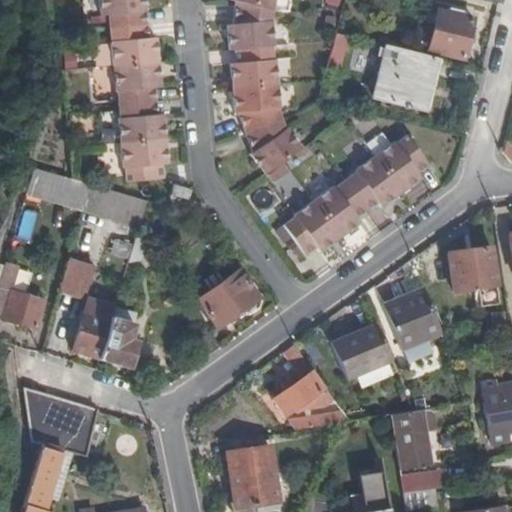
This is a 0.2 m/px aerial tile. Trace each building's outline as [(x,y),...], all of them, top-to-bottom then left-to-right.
[(105,11),(106,27),(144,23),(141,0),(95,0),(97,13),(105,11)] [(233,47),(271,44),(274,44),(272,9),(237,0),(232,0),(231,20),(229,21),(230,34),(225,35),(227,48),(233,47)] [(237,0),(272,9),(275,0),(237,0)] [(470,11),(458,8),(457,12),(438,7),(429,48),(463,55),(472,17),(470,16),(470,11)] [(106,27),(109,65),(156,61),(156,58),(151,58),(150,51),(155,51),(153,36),(146,37),(144,23),(106,27)] [(328,68),(341,71),(349,34),(336,32),(328,68)] [(235,87),(277,82),(276,57),(271,57),(271,44),(233,47),(234,61),(228,61),(230,79),(234,79),(235,87)] [(423,110),(436,56),(390,45),(377,97),(423,110)] [(116,90),(117,104),(154,100),(153,86),(151,74),(157,73),(156,61),(109,65),(111,90),(116,90)] [(244,131),(280,117),(277,109),(277,82),(235,87),(236,96),(234,98),(231,99),(233,111),(236,112),(244,131)] [(114,117),(117,143),(158,140),(163,139),(161,123),(156,124),(155,114),(154,100),(117,104),(117,117),(114,117)] [(466,132),(469,116),(428,107),(425,121),(466,132)] [(281,160),(303,144),(287,125),(283,126),(280,117),(244,131),(251,149),(249,152),(258,164),(264,161),(270,168),(281,160)] [(406,179),(410,186),(422,176),(420,170),(431,162),(407,132),(397,140),(394,138),(373,153),(397,186),(406,179)] [(158,140),(117,143),(119,168),(122,169),(124,185),(161,181),(160,166),(165,165),(164,149),(158,150),(158,140)] [(344,179),(366,208),(375,201),(381,206),(394,197),(390,191),(397,186),(373,153),(355,166),(354,172),(344,179)] [(258,164),(264,173),(270,168),(264,161),(258,164)] [(34,169),(27,193),(83,209),(89,184),(73,180),(34,169)] [(354,217),(366,208),(344,179),(332,186),(329,185),(310,199),(335,231),(340,227),(344,232),(358,223),(354,217)] [(397,186),(401,192),(410,186),(406,179),(397,186)] [(171,197),(174,196),(185,187),(173,183),(168,197),(171,197)] [(394,197),(401,192),(397,186),(390,191),(394,197)] [(130,196),(100,187),(96,201),(127,209),(130,196)] [(186,198),(188,188),(185,187),(174,196),(186,198)] [(318,252),(331,242),(327,238),(335,231),(310,199),(291,213),(292,217),(282,224),(304,254),(315,247),(318,252)] [(33,240),(34,211),(21,210),(19,240),(33,240)] [(133,243),(137,231),(119,226),(116,237),(133,243)] [(335,231),(339,236),(344,232),(340,227),(335,231)] [(129,259),(156,255),(137,231),(133,243),(129,256),(129,259)] [(331,242),(339,236),(335,231),(327,238),(331,242)] [(129,256),(133,243),(116,237),(111,251),(129,256)] [(490,246),(448,252),(450,272),(446,272),(447,285),(451,285),(452,291),(496,286),(490,246)] [(69,254),(59,289),(84,295),(92,262),(69,254)] [(6,262),(0,282),(0,317),(35,329),(43,300),(11,289),(18,265),(6,262)] [(239,271),(196,301),(215,328),(240,310),(244,315),(250,314),(258,309),(260,301),(239,271)] [(441,333),(423,288),(381,305),(399,349),(441,333)] [(78,352),(99,358),(112,316),(114,307),(89,301),(76,342),(80,344),(78,352)] [(112,316),(99,358),(127,366),(135,340),(129,338),(133,324),(112,316)] [(202,325),(191,333),(206,353),(217,347),(202,325)] [(391,362),(376,325),(331,344),(346,382),(391,362)] [(283,353),(303,379),(313,371),(294,345),(283,353)] [(287,390),(273,399),(285,416),(325,388),(313,371),(303,379),(296,383),(287,390)] [(456,373),(462,388),(466,386),(460,372),(456,373)] [(291,377),(282,383),(287,390),(296,383),(291,377)] [(482,386),(494,384),(493,377),(482,379),(482,386)] [(511,382),(494,384),(482,386),(489,430),(508,428),(511,427),(511,382)] [(96,410),(24,389),(35,465),(21,511),(43,511),(46,496),(60,449),(70,452),(83,455),(96,410)] [(411,410),(389,414),(398,470),(429,465),(421,409),(411,410)] [(288,418),(295,429),(317,426),(343,422),(349,420),(342,410),(288,418)] [(509,439),(508,428),(489,430),(491,441),(509,439)] [(267,446),(225,453),(234,506),(275,500),(267,446)] [(56,499),(70,452),(60,449),(46,496),(56,499)] [(443,467),(399,475),(402,492),(435,487),(446,485),(443,467)] [(391,511),(386,479),(381,480),(379,470),(352,474),(355,492),(359,511),(353,511),(391,511)] [(435,487),(402,492),(405,507),(437,503),(435,487)] [(353,511),(359,511),(355,492),(343,494),(346,511),(353,511)]
